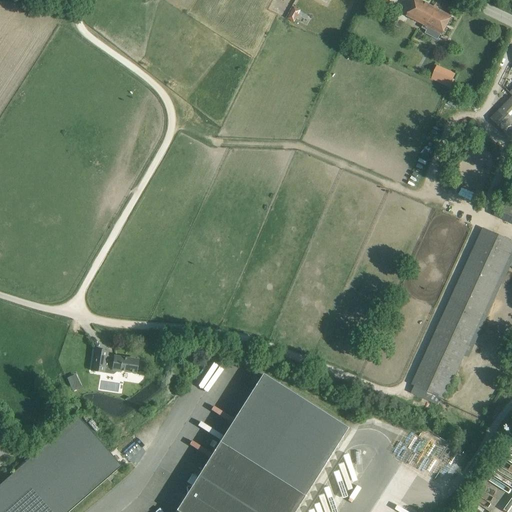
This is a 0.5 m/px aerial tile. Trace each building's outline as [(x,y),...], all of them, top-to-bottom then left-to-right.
[(452,17),(419,0),(415,0),(407,17),(442,35),(452,17)] [(301,10),(294,7),(288,19),(294,23),(301,10)] [(425,65),(420,76),(437,84),(442,73),(425,65)] [(511,98),(496,115),(510,128),(511,125),(511,98)] [(511,207),(489,197),(482,214),(511,227),(511,207)] [(412,384),(444,399),(511,250),(511,241),(483,228),(412,384)] [(155,337),(154,346),(161,347),(162,338),(155,337)] [(114,358),(114,359),(107,357),(108,352),(95,349),(91,370),(113,374),(117,371),(136,374),(138,361),(121,358),(114,357),(114,358)] [(294,511),(347,429),(262,375),(192,487),(186,488),(187,494),(176,511),(294,511)] [(0,511),(66,511),(120,465),(79,417),(0,486),(0,465),(9,458),(0,447),(0,511)] [(511,465),(500,458),(494,468),(511,479),(511,465)]
